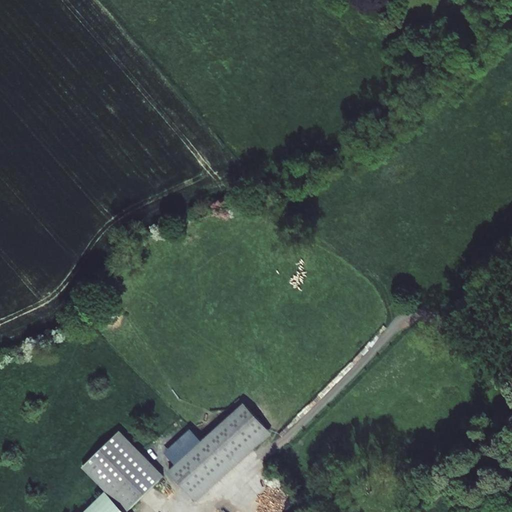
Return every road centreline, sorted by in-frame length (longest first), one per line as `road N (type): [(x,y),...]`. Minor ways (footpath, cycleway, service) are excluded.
road 1 (track): [(511,351),(437,319),(400,320),(206,508)]
road 2 (track): [(415,511),(511,423)]
